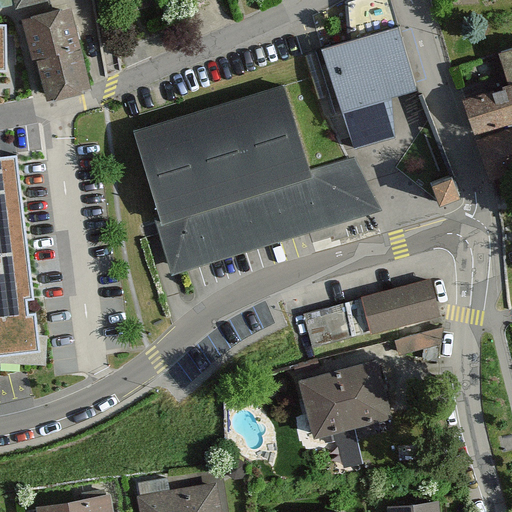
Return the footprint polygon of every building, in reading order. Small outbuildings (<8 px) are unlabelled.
[(391,89),(417,82),(389,0),(347,0),(357,34),(322,44),(343,104),(355,142),(395,132),(391,89)] [(41,53),(49,94),(95,83),(75,3),(47,12),(25,17),(34,52),(41,53)] [(470,127),(511,114),(511,39),(495,44),(505,77),(459,91),(470,127)] [(179,284),(376,217),(357,159),(313,174),(284,89),(139,139),(167,219),(157,222),(179,284)] [(511,141),(485,150),(496,192),(511,187),(511,141)] [(0,354),(40,350),(15,155),(0,156),(0,354)] [(449,181),(433,187),(440,207),(457,200),(449,181)] [(369,331),(437,313),(427,277),(359,296),(369,331)] [(316,340),(360,330),(352,298),(308,309),(316,340)] [(399,334),(402,350),(447,340),(443,324),(399,334)] [(309,432),(383,412),(368,354),(293,374),(309,432)] [(340,428),(347,463),(366,459),(359,424),(340,428)] [(136,511),(218,511),(213,479),(134,492),(136,511)] [(385,511),(434,511),(433,497),(384,500),(385,511)] [(42,511),(115,511),(114,501),(42,511)]
